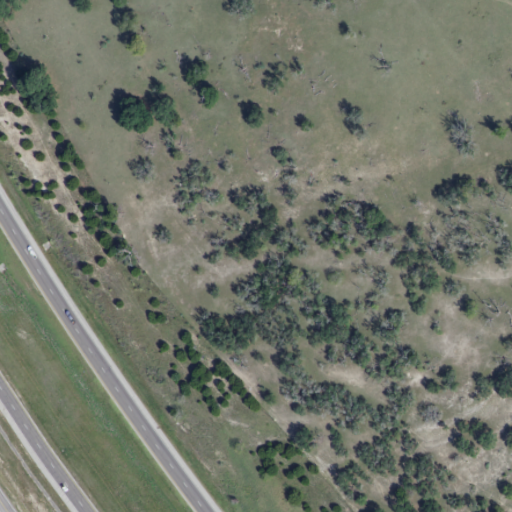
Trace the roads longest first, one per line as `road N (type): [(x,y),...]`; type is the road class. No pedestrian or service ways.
road 1 (motorway): [(207,511),(53,312),(0,208)]
road 2 (motorway): [(0,390),(82,511)]
